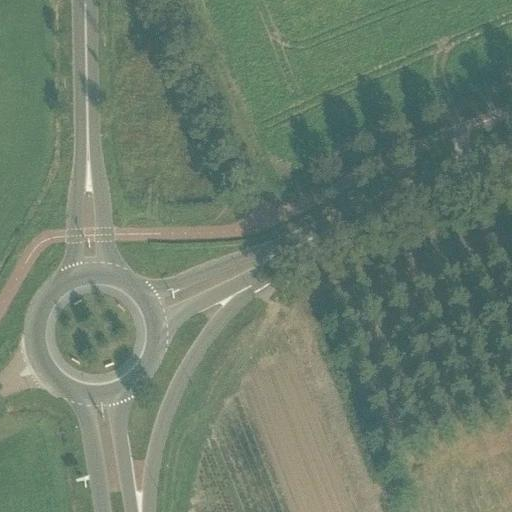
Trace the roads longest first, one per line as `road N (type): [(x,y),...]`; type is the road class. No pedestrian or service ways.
road 1 (secondary): [(147,511),(155,450),(181,382),(258,276)]
road 2 (tertiary): [(293,247),(511,156)]
road 3 (secondary): [(85,0),(87,166)]
road 4 (tertiary): [(293,247),(253,253),(141,295)]
